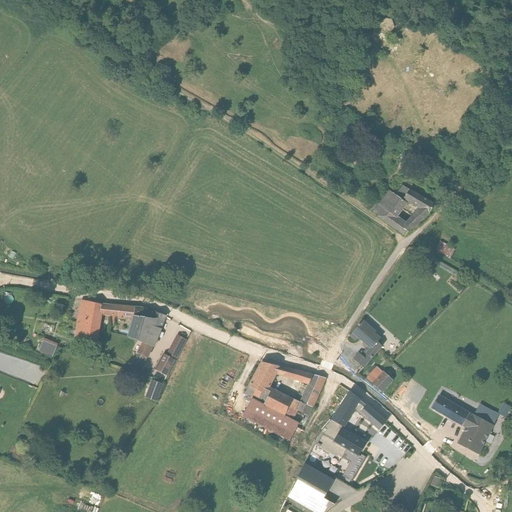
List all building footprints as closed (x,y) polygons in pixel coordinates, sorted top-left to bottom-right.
[(396,195),(380,216),(379,217),(386,223),(394,228),(396,229),(396,230),(399,232),(405,236),(410,230),(410,229),(411,228),(414,226),(421,220),(422,220),(423,219),(428,214),(429,213),(434,205),(401,184),(401,185),(408,190),(403,199),(418,208),(406,222),(399,218),(397,218),(407,204),(396,195)] [(408,190),(401,185),(395,194),(403,199),(408,190)] [(396,195),(395,194),(388,190),(373,210),(380,216),(396,195)] [(440,241),(434,251),(449,259),(455,250),(440,241)] [(125,320),(126,307),(115,306),(111,306),(101,305),(81,300),(73,338),(98,342),(103,315),(110,316),(109,327),(114,327),(115,317),(118,318),(117,320),(125,320)] [(132,316),(131,321),(126,338),(141,343),(136,353),(137,354),(134,360),(131,366),(134,368),(136,369),(143,367),(153,347),(155,348),(165,316),(142,308),(134,308),(133,308),(132,308),(131,309),(131,310),(134,310),(134,316),(132,316)] [(358,326),(350,335),(355,341),(358,338),(370,349),(365,354),(364,353),(361,356),(358,353),(353,360),(363,368),(382,346),(377,342),(380,339),(374,333),(375,333),(362,321),(359,325),(359,324),(357,326),(358,326)] [(162,353),(154,370),(167,377),(186,340),(177,335),(166,355),(162,353)] [(42,341),(38,352),(52,357),(56,347),(42,341)] [(275,375),(278,367),(261,363),(244,395),(251,398),(242,417),(289,441),(298,423),(293,420),(297,411),(304,414),(309,416),(325,379),(313,375),(301,372),(290,369),(288,379),(308,385),(299,402),(269,387),(275,375)] [(370,374),(366,379),(381,392),(392,380),(383,371),(382,372),(374,366),(367,372),(370,374)] [(151,380),(144,398),(154,401),(156,402),(163,384),(151,380)] [(355,410),(360,401),(349,392),(331,421),(323,429),(320,432),(314,445),(336,458),(337,456),(349,463),(342,476),(351,482),(352,481),(366,458),(361,455),(360,457),(358,456),(366,443),(343,429),(355,410)] [(462,426),(470,412),(438,396),(431,408),(433,409),(436,411),(462,426)] [(497,414),(498,415),(504,418),(510,407),(502,403),(497,414)] [(470,412),(462,426),(466,428),(457,444),(478,454),(498,415),(497,414),(479,404),(474,415),(470,412)] [(365,410),(361,415),(378,430),(386,422),(366,405),(363,408),(365,410)] [(303,465),(285,502),(302,511),(325,511),(334,505),(323,499),(335,479),(305,462),(303,465)] [(433,476),(430,485),(437,488),(440,479),(433,476)]
